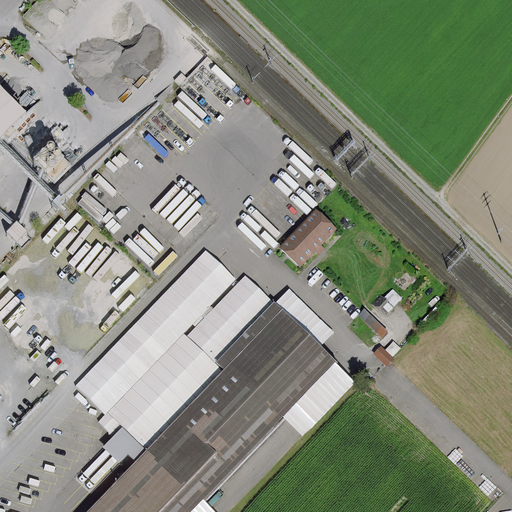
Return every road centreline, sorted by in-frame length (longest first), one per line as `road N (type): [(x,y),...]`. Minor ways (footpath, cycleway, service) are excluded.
road 1 (track): [(229,0),(511,269)]
road 2 (track): [(438,199),(511,96)]
